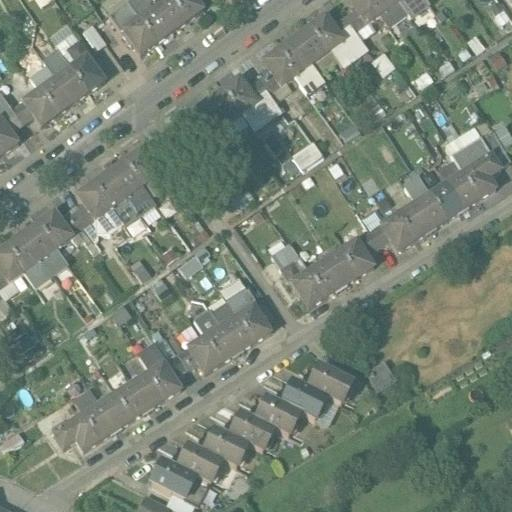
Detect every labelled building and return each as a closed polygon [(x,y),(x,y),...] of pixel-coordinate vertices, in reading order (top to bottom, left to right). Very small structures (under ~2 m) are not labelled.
[(150,7),(144,0),(135,0),(126,7),(138,23),(156,48),(172,37),(150,7)] [(169,0),(169,1),(187,26),(203,15),(195,4),(200,0),(169,0)] [(370,0),(352,0),(348,4),(356,14),(344,23),(355,37),(366,29),(367,29),(379,20),(383,17),(370,0)] [(398,6),(393,0),(370,0),(383,17),(379,20),(389,32),(407,19),(398,6)] [(169,1),(157,10),(153,5),(150,7),(172,37),(187,26),(169,1)] [(131,28),(122,15),(111,23),(131,51),(133,50),(140,60),(156,48),(138,23),(131,28)] [(344,23),(333,31),(325,20),(309,32),(327,57),(330,56),(344,46),(343,45),(355,37),(344,23)] [(106,49),(92,30),(83,37),(96,56),(106,49)] [(327,57),(309,32),(298,39),(293,42),(312,69),(319,78),(337,65),(330,56),(327,57)] [(99,75),(72,38),(55,51),(69,72),(70,72),(88,98),(104,86),(97,76),(99,75)] [(312,69),(293,42),(288,46),(288,47),(278,54),(296,80),(312,69)] [(296,80),(278,54),(262,66),(270,77),(258,85),(268,99),(280,91),(290,85),(295,91),(299,88),(294,81),(296,80)] [(69,72),(58,56),(43,67),(47,73),(73,109),(88,98),(70,72),(69,72)] [(39,79),(30,68),(23,74),(26,78),(34,89),(42,84),(39,79)] [(73,109),(47,73),(39,79),(42,84),(34,89),(38,95),(39,95),(57,120),(73,109)] [(26,78),(15,86),(23,97),(34,89),(26,78)] [(258,85),(247,93),(239,83),(223,94),(241,120),(257,108),(262,115),(265,112),(272,121),(280,116),(268,99),(258,85)] [(241,120),(223,94),(212,102),(212,101),(202,108),(202,109),(176,128),(183,138),(181,139),(192,155),(204,147),(241,120)] [(57,120),(39,95),(38,95),(23,107),(11,115),(22,130),(33,121),(41,132),(57,120)] [(0,99),(0,158),(2,160),(18,149),(10,138),(22,130),(11,115),(0,99)] [(510,166),(492,135),(480,143),(499,173),(510,166)] [(480,143),(450,161),(462,179),(478,205),(495,194),(488,183),(501,175),(499,173),(480,143)] [(204,147),(192,155),(202,168),(213,160),(204,147)] [(147,164),(140,154),(124,166),(142,191),(149,187),(160,179),(149,163),(147,164)] [(142,191),(124,166),(123,165),(113,173),(109,168),(104,172),(107,176),(127,203),(138,219),(154,208),(142,191)] [(127,203),(107,176),(102,180),(103,181),(93,188),(111,214),(127,203)] [(169,192),(160,179),(149,187),(158,200),(169,192)] [(478,205),(462,179),(445,189),(463,216),(468,213),(468,212),(478,205)] [(309,181),(301,186),(306,193),(314,187),(309,181)] [(111,214),(93,188),(76,200),(84,211),(73,219),(83,233),(95,225),(111,214)] [(445,189),(429,199),(446,226),(457,219),(458,220),(463,216),(445,189)] [(446,226),(429,199),(414,209),(413,210),(431,237),(436,233),(435,233),(446,226)] [(402,217),(397,208),(392,211),(397,220),(402,217)] [(431,237),(413,210),(402,217),(397,220),(414,246),(425,239),(425,240),(431,237)] [(73,219),(62,227),(54,216),(37,228),(56,254),(72,242),(72,241),(83,233),(73,219)] [(397,220),(380,230),(381,231),(369,238),(378,253),(390,246),(397,257),(414,246),(397,220)] [(56,254),(37,228),(27,236),(27,235),(21,239),(40,265),(41,265),(52,280),(67,269),(56,254)] [(357,246),(340,256),(356,283),(373,272),(366,261),(378,253),(369,238),(357,246)] [(40,265),(21,239),(16,242),(17,243),(7,251),(25,276),(40,265)] [(324,303),(308,277),(308,276),(299,263),(289,249),(271,261),(280,275),(299,305),(301,304),(308,314),(324,303)] [(7,251),(0,255),(0,293),(9,287),(9,288),(25,276),(7,251)] [(356,283),(340,256),(324,267),(341,294),(346,291),(346,290),(356,283)] [(308,276),(308,277),(324,303),(335,296),(336,297),(341,294),(324,267),(308,276)] [(10,314),(0,299),(0,311),(5,318),(10,314)] [(253,349),(237,322),(236,322),(228,309),(212,319),(220,332),(238,360),(243,356),(242,355),(253,349)] [(253,311),(237,322),(253,349),(270,338),(253,311)] [(220,332),(204,342),(221,369),(232,362),(232,363),(238,360),(220,332)] [(221,369),(204,342),(187,353),(197,368),(204,380),(221,369)] [(182,357),(173,343),(166,347),(175,362),(176,361),(182,357)] [(164,368),(153,351),(138,361),(149,378),(147,379),(164,406),(181,395),(173,384),(185,376),(176,361),(175,362),(164,369),(164,368)] [(182,357),(176,361),(185,376),(197,368),(188,354),(182,357)] [(365,379),(341,366),(335,378),(352,387),(359,390),(365,379)] [(335,378),(320,371),(308,394),(326,404),(341,411),(352,387),(335,378)] [(147,379),(131,389),(148,417),(153,413),(153,412),(164,406),(147,379)] [(131,389),(127,384),(124,385),(128,391),(115,399),(132,426),(142,419),(143,420),(148,417),(131,389)] [(294,387),(282,410),(300,419),(314,427),(326,404),(308,394),(294,387)] [(95,404),(90,396),(74,407),(82,420),(99,446),(110,440),(111,440),(116,437),(99,410),(95,404)] [(102,407),(99,410),(116,437),(121,434),(121,433),(132,426),(115,399),(102,407)] [(282,410),(268,403),(256,426),(274,435),(288,443),(300,419),(282,410)] [(256,426),(242,419),(230,442),(248,451),(262,458),(274,435),(256,426)] [(99,446),(82,420),(66,431),(62,426),(52,433),(55,438),(53,439),(63,454),(76,446),(82,457),(99,446)] [(230,442),(216,435),(204,458),(222,467),(236,474),(248,451),(230,442)] [(17,438),(0,449),(0,454),(4,460),(23,447),(17,438)] [(204,458),(189,451),(178,474),(208,489),(210,490),(222,467),(204,458)] [(178,474),(163,467),(151,490),(172,501),(183,507),(184,505),(186,502),(198,508),(208,489),(178,474)] [(167,511),(146,500),(140,511),(167,511),(168,511),(167,511)] [(183,507),(172,501),(167,511),(168,511),(194,511),(195,511),(184,505),(183,507)]
